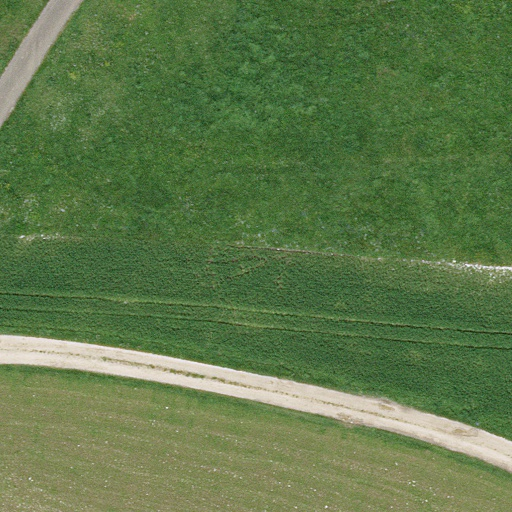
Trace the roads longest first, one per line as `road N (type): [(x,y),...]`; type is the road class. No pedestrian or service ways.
road 1 (track): [(0,349),(54,350),(328,401),(511,461)]
road 2 (track): [(0,108),(72,0)]
